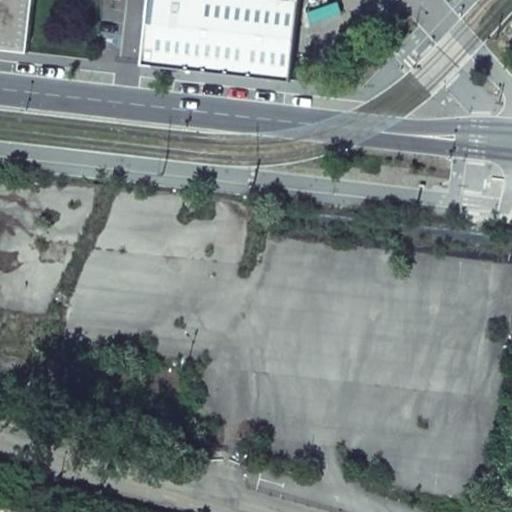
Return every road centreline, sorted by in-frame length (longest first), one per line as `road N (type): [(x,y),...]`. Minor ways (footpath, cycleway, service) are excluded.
road 1 (secondary): [(0,88),(511,146)]
road 2 (residential): [(0,439),(266,511)]
